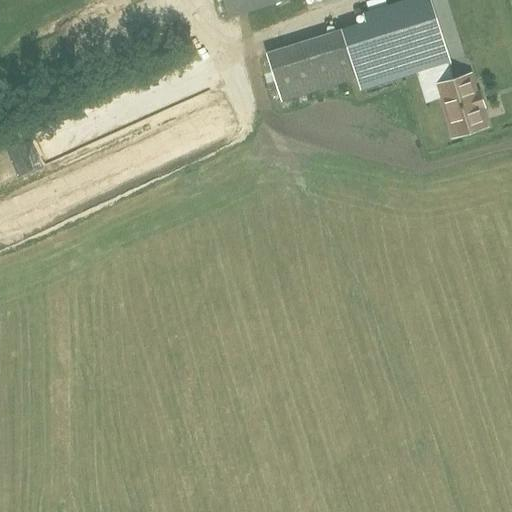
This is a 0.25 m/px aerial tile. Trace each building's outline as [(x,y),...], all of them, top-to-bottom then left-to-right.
[(224,0),(230,17),(284,0),(224,0)] [(386,83),(418,73),(433,69),(454,137),(487,127),(481,109),(485,108),(481,94),(477,95),(471,77),(453,83),(447,64),(450,63),(430,0),(413,0),(365,15),(386,83)] [(320,23),(268,39),(272,53),(324,37),(320,23)] [(290,100),(357,81),(344,33),(276,52),(290,100)] [(112,106),(122,128),(159,111),(149,89),(112,106)]
